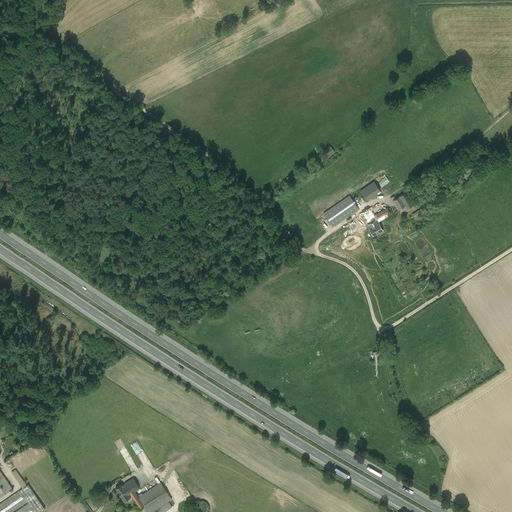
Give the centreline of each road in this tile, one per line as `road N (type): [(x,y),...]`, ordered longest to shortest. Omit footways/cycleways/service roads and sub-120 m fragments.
road 1 (motorway): [(441,511),(271,413),(0,234)]
road 2 (motorway): [(0,249),(415,511)]
road 3 (track): [(319,254),(300,247),(224,169),(65,50),(51,35),(52,11)]
road 4 (unclassified): [(385,334),(511,250)]
road 5 (track): [(319,254),(317,243),(336,228),(432,172)]
